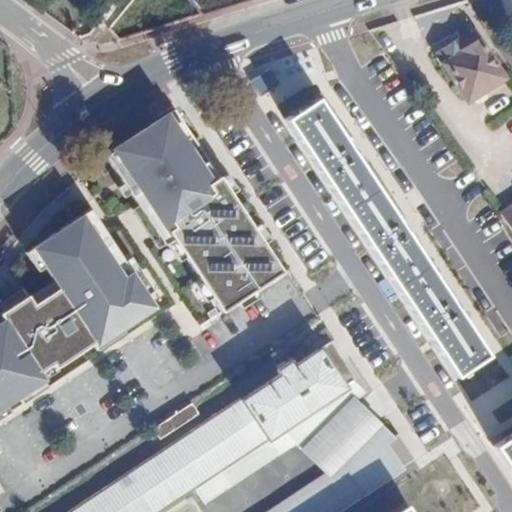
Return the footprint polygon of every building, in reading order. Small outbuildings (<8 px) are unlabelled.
[(436,53),(465,99),(498,77),(470,32),(436,53)] [(483,353),(313,98),(282,118),(453,373),(483,353)] [(102,157),(158,241),(166,235),(218,313),(280,272),(172,110),(102,157)] [(511,204),(502,212),(511,224),(511,204)] [(152,308),(87,211),(47,236),(47,244),(56,289),(31,306),(25,297),(4,310),(0,304),(0,319),(2,321),(0,322),(0,408),(42,381),(37,374),(50,365),(53,370),(104,335),(101,331),(114,323),(119,330),(152,308)] [(355,380),(329,342),(69,511),(155,511),(196,485),(207,501),(231,485),(221,469),(281,429),(294,444),(301,452),(350,402),(359,393),(352,383),(355,380)] [(350,402),(301,452),(325,478),(339,469),(334,462),(373,424),(350,402)] [(334,462),(339,469),(325,478),(274,511),(332,511),(400,467),(399,465),(410,457),(394,432),(389,435),(373,424),(334,462)] [(281,429),(221,469),(231,485),(294,444),(281,429)] [(511,433),(493,446),(511,476),(511,433)] [(423,511),(414,498),(393,511),(423,511)]
